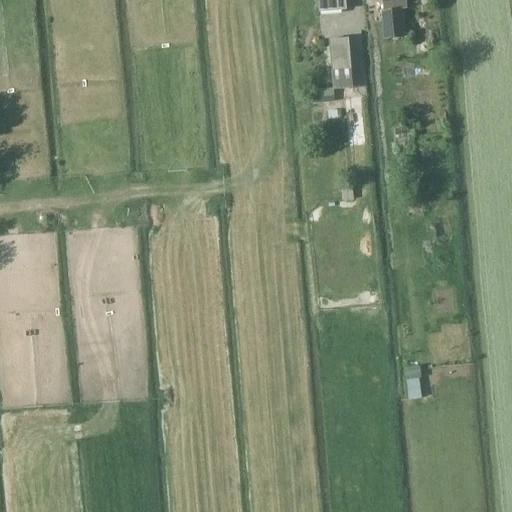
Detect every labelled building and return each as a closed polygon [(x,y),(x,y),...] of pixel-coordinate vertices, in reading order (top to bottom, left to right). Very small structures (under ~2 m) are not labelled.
[(317,0),(318,14),(345,11),(344,0),(317,0)] [(397,12),(381,13),(383,39),(403,38),(400,11),(397,12)] [(314,104),(336,102),(335,90),(355,89),(351,38),(332,39),(336,87),(313,89),(314,104)] [(328,120),(337,120),(337,111),(327,112),(328,120)] [(342,201),(353,201),(352,189),(341,190),(342,201)]
